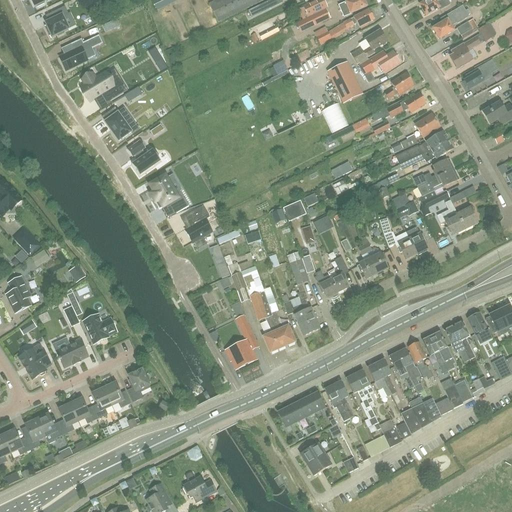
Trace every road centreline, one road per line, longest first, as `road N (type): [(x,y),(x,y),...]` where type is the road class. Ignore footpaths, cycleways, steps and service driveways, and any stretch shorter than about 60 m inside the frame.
road 1 (residential): [(14,0),(54,85),(183,272)]
road 2 (primary): [(172,437),(443,303)]
road 3 (residential): [(511,384),(320,500),(327,511)]
road 4 (residential): [(329,317),(511,221)]
road 5 (residential): [(484,162),(386,0)]
road 6 (primary): [(172,437),(13,511)]
road 7 (primary): [(48,511),(172,437)]
road 8 (residential): [(408,511),(511,449)]
